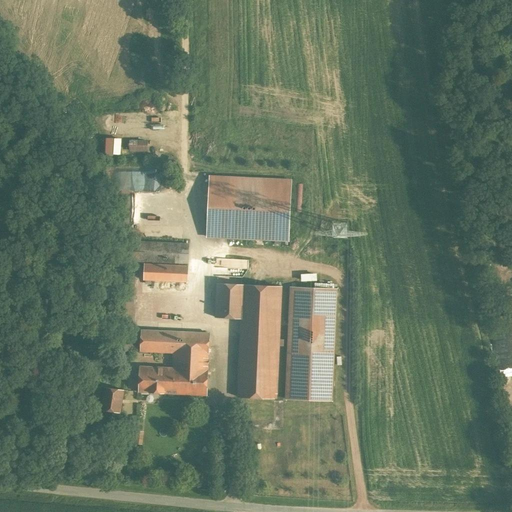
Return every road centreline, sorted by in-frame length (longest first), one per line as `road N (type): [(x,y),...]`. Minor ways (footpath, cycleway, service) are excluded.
road 1 (unclassified): [(359,511),(0,481)]
road 2 (track): [(499,288),(488,243),(511,110)]
